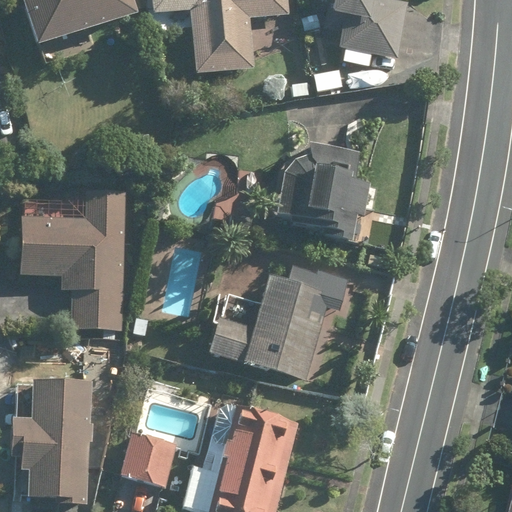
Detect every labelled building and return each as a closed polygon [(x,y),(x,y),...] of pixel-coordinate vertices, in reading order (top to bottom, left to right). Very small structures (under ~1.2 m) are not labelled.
[(125,0),(12,0),(30,54),(132,21),(125,0)] [(150,0),(152,17),(187,14),(191,79),(251,75),(248,24),(285,21),(284,0),(150,0)] [(393,0),(327,0),(322,35),(337,38),(334,59),(396,68),(405,8),(392,7),(393,0)] [(337,71),(311,78),(316,98),(342,91),(337,71)] [(146,134),(114,144),(119,163),(152,154),(146,134)] [(298,160),(276,177),(270,221),(286,223),(285,234),(315,238),(314,242),(347,247),(351,219),(362,220),(367,187),(351,184),(355,156),(300,148),(298,160)] [(76,224),(14,221),(12,279),(55,281),(54,292),(66,293),(64,331),(117,333),(123,199),(77,197),(76,224)] [(249,220),(223,216),(219,238),(245,242),(249,220)] [(217,299),(202,358),(302,384),(325,298),(310,294),(313,280),(285,273),(281,287),(260,282),(253,309),(217,299)] [(87,389),(24,387),(22,424),(3,423),(1,469),(27,470),(26,504),(82,506),(87,389)] [(234,409),(220,470),(194,464),(184,507),(206,511),(279,511),(301,426),(234,409)] [(171,450),(126,439),(116,483),(162,493),(171,450)]
